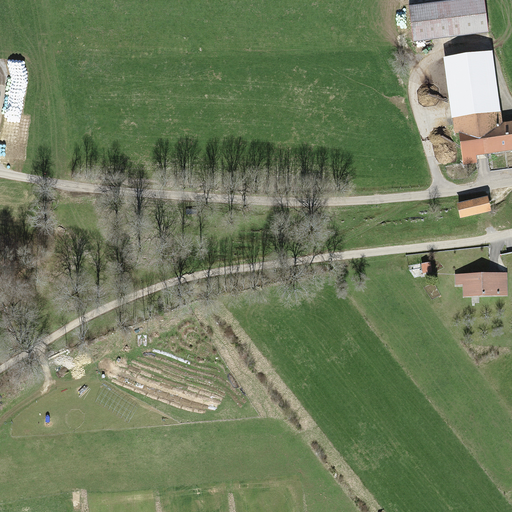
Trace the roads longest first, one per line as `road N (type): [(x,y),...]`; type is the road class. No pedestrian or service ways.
road 1 (unclassified): [(0,173),(276,201),(390,198),(511,181)]
road 2 (track): [(0,372),(181,279),(329,255)]
road 3 (residential): [(329,255),(511,230)]
